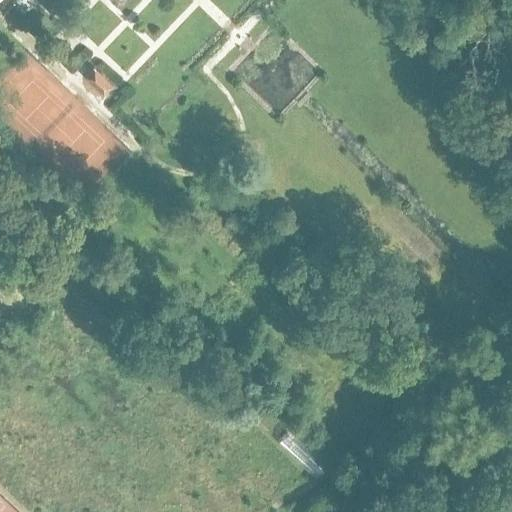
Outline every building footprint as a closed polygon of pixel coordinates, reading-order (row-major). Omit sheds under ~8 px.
[(73,4),(68,0),(53,0),(65,12),(73,4)] [(71,51),(60,40),(56,44),(67,55),(71,51)] [(104,95),(114,85),(94,66),(85,76),(104,95)] [(332,459),(294,424),(277,442),(314,478),(332,459)] [(356,486),(329,511),(359,511),(371,500),(356,486)] [(0,511),(14,511),(5,503),(0,497),(0,511)]
